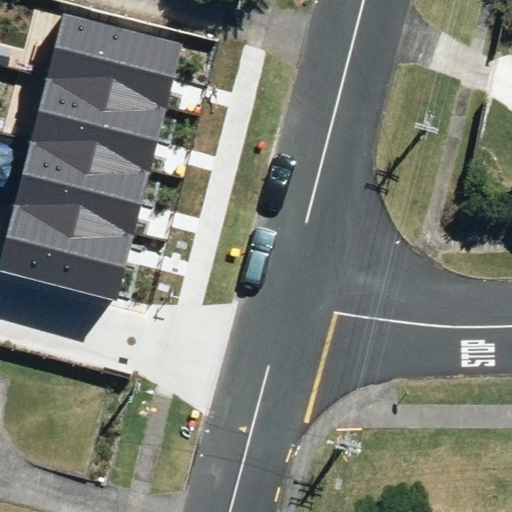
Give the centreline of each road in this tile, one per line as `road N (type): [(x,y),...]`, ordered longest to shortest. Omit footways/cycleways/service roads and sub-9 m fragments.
road 1 (residential): [(366,0),(291,289)]
road 2 (residential): [(291,289),(232,511)]
road 3 (residential): [(291,289),(339,304),(511,324)]
